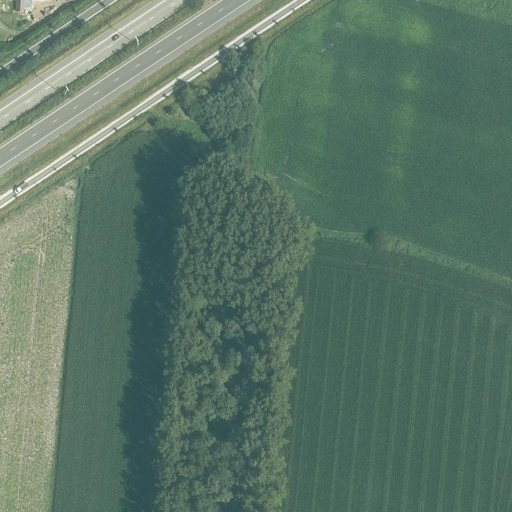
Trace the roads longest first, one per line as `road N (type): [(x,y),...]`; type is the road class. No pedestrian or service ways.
road 1 (unclassified): [(304,0),(0,203)]
road 2 (motorway): [(0,158),(236,0)]
road 3 (motorway): [(181,0),(0,119)]
road 4 (tertiary): [(114,0),(0,75)]
